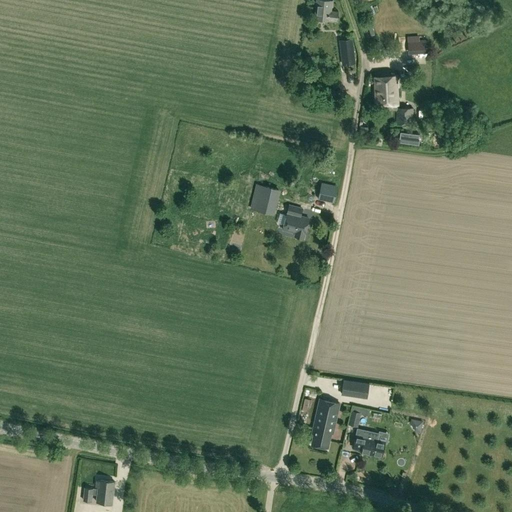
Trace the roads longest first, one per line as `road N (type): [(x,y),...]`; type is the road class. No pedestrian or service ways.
road 1 (unclassified): [(345,0),(363,55),(362,80),(280,479)]
road 2 (tertiary): [(0,427),(280,479)]
road 3 (tertiary): [(280,479),(415,511)]
